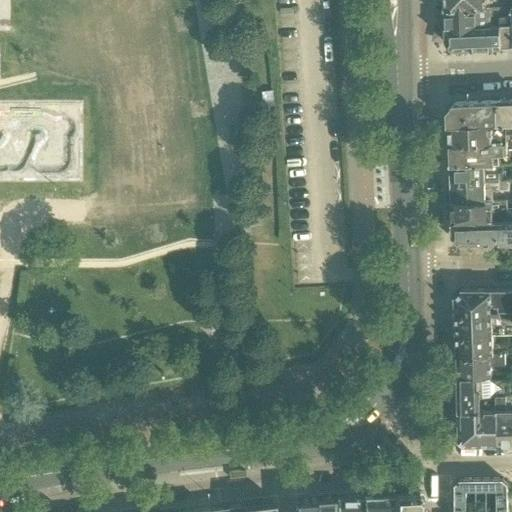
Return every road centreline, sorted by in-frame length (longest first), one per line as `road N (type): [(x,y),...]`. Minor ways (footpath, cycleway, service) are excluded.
road 1 (secondary): [(377,397),(325,436),(291,446),(0,481)]
road 2 (secondary): [(408,270),(399,75)]
road 3 (secondary): [(377,397),(406,332),(408,270)]
